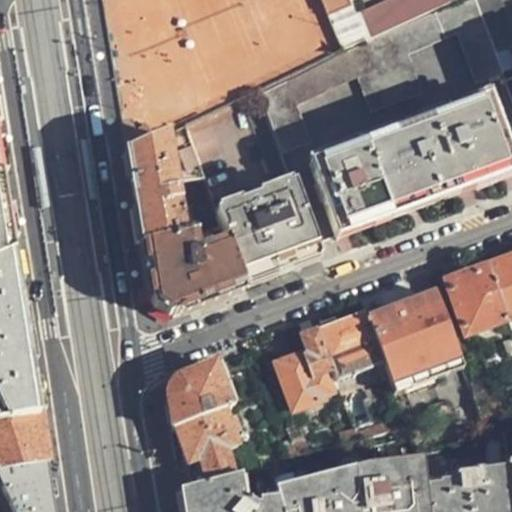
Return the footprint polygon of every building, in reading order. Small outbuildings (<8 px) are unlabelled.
[(363,39),(344,0),(320,0),(341,50),(363,39)] [(388,0),(356,15),(368,41),(470,1),(472,0),(388,0)] [(511,40),(496,0),(472,0),(470,1),(493,62),(511,53),(511,40)] [(326,61),(259,93),(280,154),(306,144),(295,106),(355,82),(368,115),(416,98),(404,63),(455,44),(471,83),(498,73),(493,62),(470,1),(368,41),(326,61)] [(511,68),(498,73),(502,82),(511,78),(511,68)] [(332,236),(511,168),(486,101),(356,149),(307,166),(332,236)] [(184,129),(127,156),(134,200),(141,248),(181,237),(170,188),(203,182),(184,129)] [(511,168),(332,236),(334,241),(511,174),(511,168)] [(0,260),(12,256),(2,197),(0,183),(0,260)] [(219,228),(240,285),(316,257),(292,188),(215,217),(219,228)] [(172,319),(243,294),(240,285),(219,228),(181,237),(141,248),(147,285),(150,306),(172,319)] [(0,424),(37,417),(21,317),(12,256),(0,260),(0,424)] [(511,262),(484,273),(503,322),(511,318),(511,262)] [(465,336),(503,322),(484,273),(465,279),(446,286),(465,336)] [(399,308),(362,323),(379,367),(388,388),(457,361),(432,295),(399,308)] [(316,333),(332,373),(337,383),(379,367),(362,323),(360,317),(339,325),(316,333)] [(310,324),(301,328),(305,337),(308,336),(315,334),(310,324)] [(301,360),(317,400),(330,395),(322,376),(332,373),(316,333),(315,334),(308,336),(305,337),(301,339),(308,358),(301,360)] [(318,405),(317,400),(301,360),(300,357),(287,362),(274,367),(293,415),(318,405)] [(392,397),(461,370),(457,361),(388,388),(392,397)] [(224,412),(229,409),(214,367),(179,380),(166,402),(169,418),(171,432),(175,431),(224,412)] [(472,397),(488,440),(507,432),(491,390),(472,397)] [(229,426),(224,412),(175,431),(185,462),(194,490),(222,483),(220,456),(238,450),(234,437),(239,435),(234,425),(229,426)] [(0,473),(44,467),(38,428),(37,417),(0,424),(0,473)] [(360,443),(288,462),(267,467),(278,511),(427,511),(424,481),(421,456),(416,456),(406,431),(360,443)] [(51,511),(44,467),(0,473),(0,488),(11,511),(51,511)] [(278,511),(267,467),(260,469),(260,473),(251,476),(222,483),(194,490),(181,493),(183,511),(278,511)] [(424,481),(427,511),(511,511),(511,489),(510,471),(424,481)]
